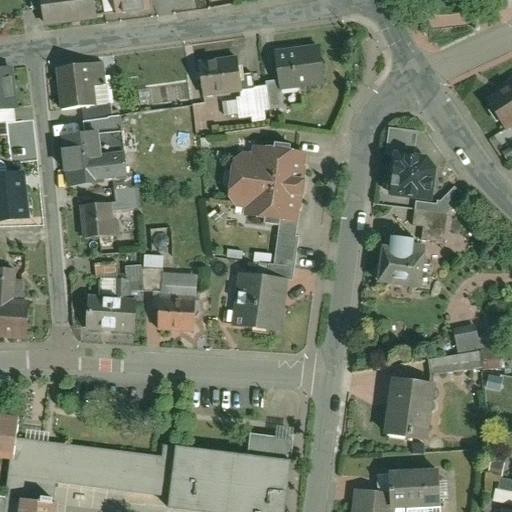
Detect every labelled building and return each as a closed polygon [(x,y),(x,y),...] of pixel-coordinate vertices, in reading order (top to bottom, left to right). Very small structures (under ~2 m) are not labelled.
[(97,0),(46,0),(51,26),(100,18),(97,0)] [(154,0),(116,0),(118,11),(155,7),(154,0)] [(322,42),(278,47),(284,89),(328,83),(322,42)] [(242,54),(200,60),(205,99),(247,93),(242,54)] [(98,62),(62,66),(67,109),(103,105),(98,62)] [(17,65),(0,66),(0,108),(22,106),(17,65)] [(511,81),(487,98),(509,130),(511,128),(511,81)] [(126,130),(65,136),(70,185),(131,179),(126,130)] [(313,149),(242,139),(232,212),(303,222),(313,149)] [(390,195),(435,200),(439,167),(429,155),(396,151),(390,195)] [(28,166),(0,170),(0,220),(35,215),(28,166)] [(113,199),(81,205),(88,241),(119,235),(113,199)] [(430,249),(384,244),(380,283),(426,288),(430,249)] [(0,338),(23,339),(26,270),(0,269),(0,338)] [(292,278),(241,272),(235,324),(286,330),(292,278)] [(197,293),(162,292),(161,330),(196,331),(197,293)] [(141,301),(91,296),(87,334),(137,339),(141,301)] [(481,331),(450,335),(452,352),(483,349),(481,331)] [(428,374),(482,370),(481,354),(427,358),(428,374)] [(439,384),(392,377),(384,433),(431,440),(439,384)] [(0,511),(52,511),(57,467),(165,479),(170,438),(162,438),(161,449),(12,433),(14,409),(0,407),(0,511)] [(244,446),(170,438),(165,479),(163,501),(231,508),(264,511),(271,511),(278,511),(288,432),(246,427),(244,446)] [(355,511),(395,511),(446,506),(442,465),(389,471),(391,493),(358,488),(355,511)] [(511,505),(511,481),(496,478),(491,501),(511,505)]
